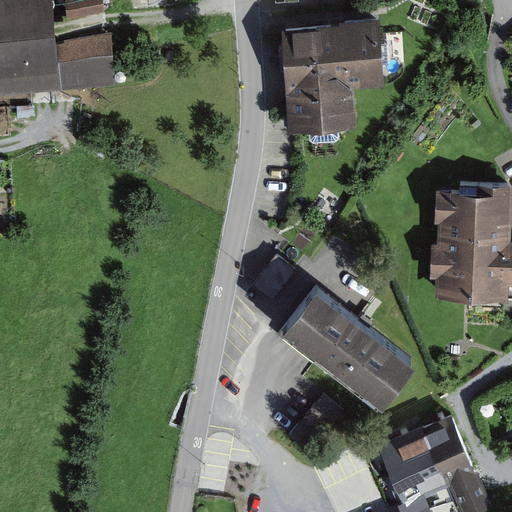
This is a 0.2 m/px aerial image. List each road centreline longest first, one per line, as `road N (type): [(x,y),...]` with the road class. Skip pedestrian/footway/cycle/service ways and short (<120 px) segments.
road 1 (residential): [(247,0),(250,150),(182,511)]
road 2 (track): [(65,19),(169,15),(247,0)]
